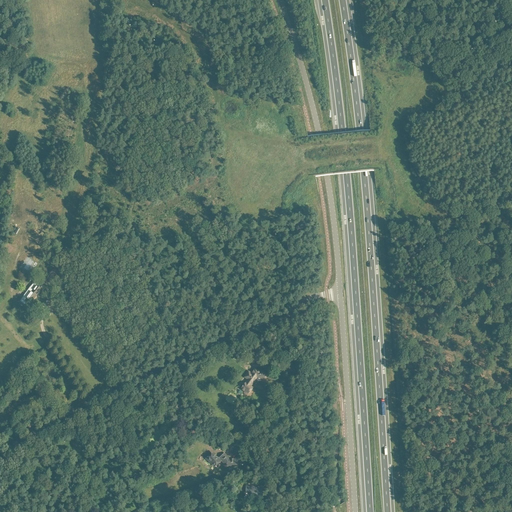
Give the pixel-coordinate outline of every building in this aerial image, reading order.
[(48,264),(41,274),(47,278),(54,268),(48,264)] [(25,300),(25,301),(24,303),(28,306),(30,304),(38,293),(42,289),(36,285),(25,300)] [(19,299),(23,293),(15,287),(10,293),(19,299)] [(249,372),(246,376),(244,378),(247,380),(240,390),(244,393),(248,395),(253,388),(252,388),(251,389),(249,387),(257,377),(265,379),(266,374),(260,372),(255,369),(252,374),(249,372)] [(226,466),(237,467),(246,459),(241,453),(235,458),(229,458),(225,453),(219,458),(217,456),(213,452),(205,458),(209,463),(213,464),(215,467),(222,461),(226,466)] [(247,486),(246,492),(251,492),(251,494),(251,498),(262,498),(262,493),(262,487),(247,486)]
